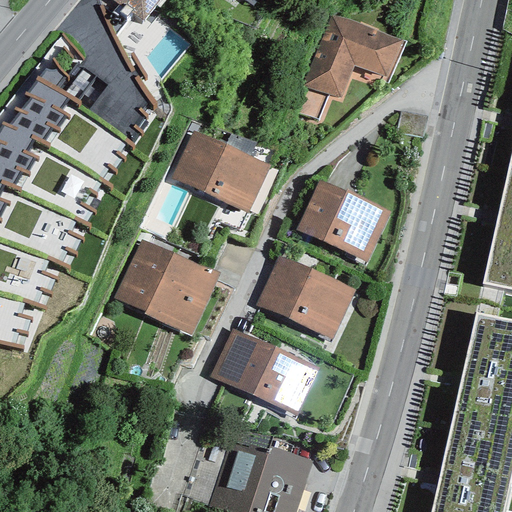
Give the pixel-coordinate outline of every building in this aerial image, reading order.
[(113,0),(144,21),(159,0),(113,0)] [(302,86),(341,99),(354,66),(385,77),(401,41),(329,14),(302,86)] [(0,219),(19,188),(48,144),(80,101),(59,87),(67,76),(53,60),(37,77),(15,108),(0,125),(0,219)] [(427,117),(402,111),(396,132),(422,139),(427,117)] [(193,131),(171,179),(247,213),(269,166),(193,131)] [(511,164),(508,164),(481,284),(511,291),(511,164)] [(320,180),(296,231),(367,263),(390,212),(320,180)] [(144,314),(191,335),(220,273),(141,240),(112,298),(145,312),(144,314)] [(256,306),(332,340),(355,290),(278,255),(256,306)] [(449,427),(511,442),(511,320),(477,312),(449,427)] [(209,377),(296,416),(319,368),(232,329),(209,377)] [(503,511),(511,474),(511,442),(449,427),(430,511),(503,511)] [(296,511),(311,461),(270,447),(267,454),(229,442),(208,505),(230,511),(296,511)]
